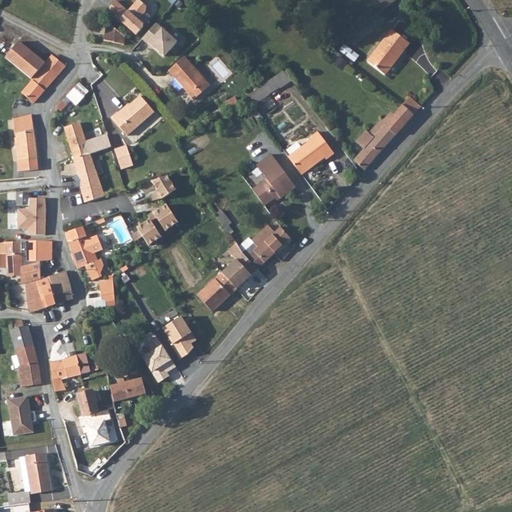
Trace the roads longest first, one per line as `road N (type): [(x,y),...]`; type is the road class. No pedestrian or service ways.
road 1 (unclassified): [(96,504),(125,458),(500,45)]
road 2 (residential): [(57,330),(81,297),(54,219),(42,114),(71,77),(85,0)]
road 3 (residential): [(96,504),(71,473),(50,404),(46,349),(57,330)]
